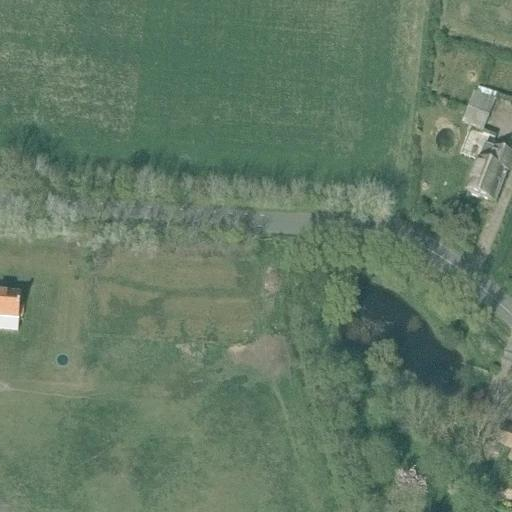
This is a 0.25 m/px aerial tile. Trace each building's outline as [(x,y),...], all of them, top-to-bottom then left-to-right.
[(475,94),(462,126),(483,134),(495,101),(475,94)] [(511,162),(511,156),(500,152),(487,147),(480,163),(477,162),(466,193),(498,204),(511,162)] [(0,294),(0,317),(21,320),(24,297),(0,294)] [(347,403),(339,413),(346,419),(354,409),(347,403)] [(511,457),(511,429),(503,426),(496,445),(511,451),(509,457),(511,457)]
